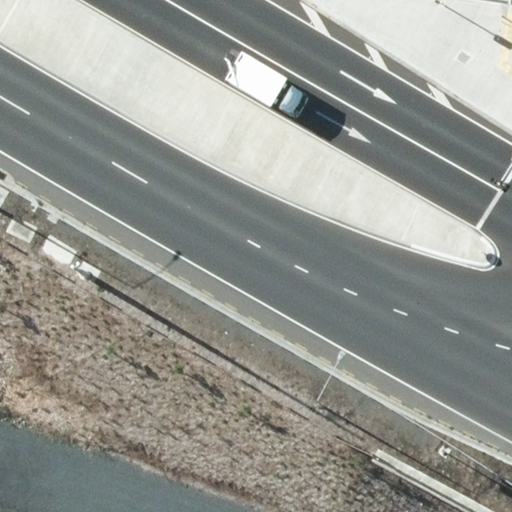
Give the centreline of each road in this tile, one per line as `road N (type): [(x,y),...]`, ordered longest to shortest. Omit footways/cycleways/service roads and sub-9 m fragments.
road 1 (primary): [(509,348),(259,203),(0,71)]
road 2 (primary): [(188,0),(511,190)]
